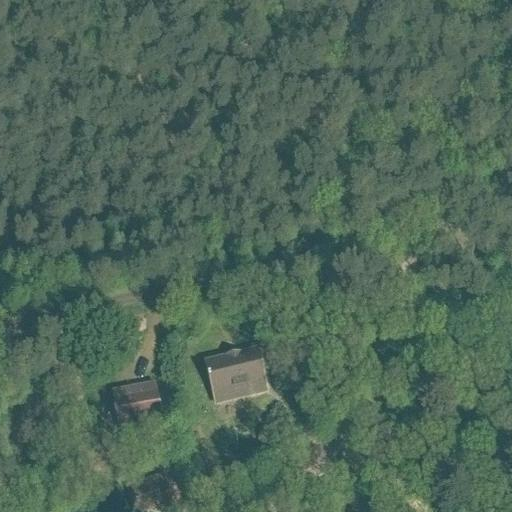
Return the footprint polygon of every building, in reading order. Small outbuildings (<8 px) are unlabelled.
[(256,352),(207,365),(216,396),(264,383),(256,352)] [(205,364),(178,371),(189,414),(216,407),(205,364)] [(161,425),(156,393),(113,400),(118,433),(161,425)] [(6,437),(46,429),(40,400),(1,408),(6,437)] [(65,409),(55,412),(59,426),(69,423),(65,409)] [(115,451),(113,440),(103,442),(105,453),(115,451)] [(159,511),(165,511),(174,510),(164,477),(126,488),(132,511),(156,511),(160,511),(159,511)]
